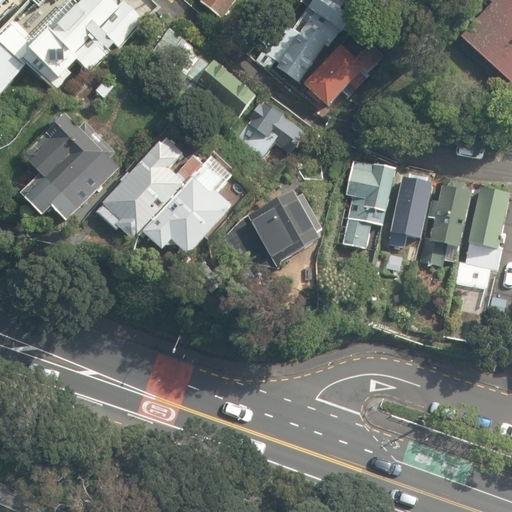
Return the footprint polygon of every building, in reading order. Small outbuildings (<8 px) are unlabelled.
[(120,49),(144,22),(125,4),(120,8),(118,7),(119,6),(118,0),(85,0),(81,6),(75,0),(70,0),(33,37),(15,20),(0,36),(0,43),(26,67),(27,66),(57,92),(74,74),(70,71),(79,62),(91,73),(116,46),(120,49)] [(0,0),(0,9),(8,0),(0,0)] [(203,0),(201,3),(222,20),(239,0),(203,0)] [(280,65),(278,69),(301,84),(328,43),(332,46),(341,32),(343,33),(357,13),(355,12),(358,8),(346,0),(339,0),(315,0),(309,9),(295,30),(293,30),(291,33),(289,32),(281,44),(272,38),(258,61),(268,68),(269,68),(272,70),(276,62),(280,65)] [(463,38),(511,84),(511,0),(489,0),(494,4),(463,38)] [(199,86),(213,69),(194,54),(195,49),(171,29),(135,74),(159,97),(174,80),(192,95),(199,86)] [(0,96),(26,67),(0,43),(0,96)] [(330,110),(345,94),(351,99),(385,62),(367,45),(356,57),(343,46),(305,87),(309,91),(307,94),(323,108),(325,105),(330,110)] [(213,69),(199,86),(225,108),(216,118),(231,130),(259,97),(217,63),(213,69)] [(235,141),(261,161),(276,142),(291,154),(305,135),(265,104),(263,107),(261,105),(250,120),(251,120),(235,141)] [(86,123),(80,128),(66,115),(62,119),(57,118),(51,124),(52,130),(24,157),(42,175),(21,194),(43,217),(53,208),(67,223),(121,170),(111,160),(117,154),(86,123)] [(187,181),(179,174),(177,176),(170,170),(180,160),(180,159),(184,155),(167,139),(162,144),(161,143),(131,175),(129,173),(121,182),(124,184),(103,205),(104,206),(97,213),(118,231),(120,229),(135,243),(145,233),(158,219),(156,217),(185,185),(184,184),(187,181)] [(195,157),(179,174),(187,181),(184,184),(185,185),(156,217),(158,219),(145,233),(163,250),(173,240),(190,256),(230,213),(228,211),(232,207),(218,194),(234,177),(213,157),(204,166),(195,157)] [(375,167),(356,163),(347,198),(358,200),(354,220),(350,219),(344,245),(367,250),(373,226),(385,228),(398,172),(375,167)] [(409,239),(422,242),(435,186),(429,184),(430,180),(411,175),(410,180),(404,178),(391,235),(392,235),(390,246),(404,249),(405,243),(408,244),(409,239)] [(462,250),(474,196),(470,195),(466,186),(454,183),(446,189),(443,188),(440,204),(432,202),(429,219),(436,220),(431,240),(427,239),(421,263),(444,268),(445,262),(457,265),(460,250),(462,250)] [(507,234),(504,233),(511,196),(482,190),(467,264),(460,263),(457,284),(488,291),(492,272),(499,274),(504,249),(501,248),(502,244),(505,245),(507,234)] [(304,195),(298,198),(294,193),(251,217),(250,215),(245,218),(225,238),(236,261),(279,271),(278,266),(323,242),(319,235),(325,232),(304,195)] [(399,278),(403,260),(380,255),(376,273),(399,278)] [(225,285),(205,263),(194,274),(213,295),(225,285)] [(508,300),(493,297),(489,314),(504,317),(508,300)]
